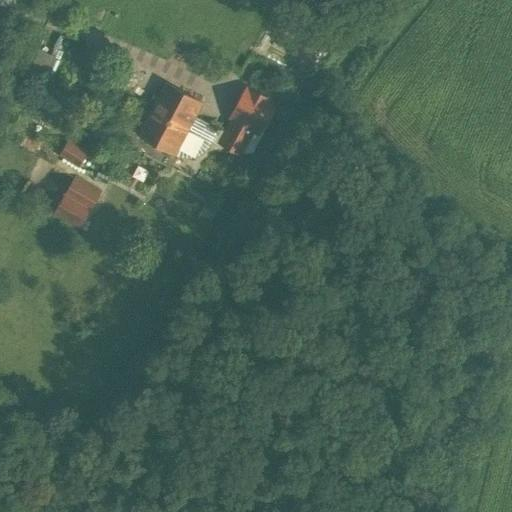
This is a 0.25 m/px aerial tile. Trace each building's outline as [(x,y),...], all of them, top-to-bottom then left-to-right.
[(43,49),(39,59),(58,67),(63,57),(43,49)] [(166,82),(138,135),(174,155),(195,116),(203,102),(166,82)] [(234,116),(221,142),(249,157),(261,136),(253,131),(255,127),(257,128),(273,101),(248,87),(232,115),(234,116)] [(219,128),(195,116),(174,155),(179,157),(184,158),(189,158),(194,158),(198,156),(202,154),(207,151),(211,146),(219,128)] [(74,139),(65,155),(87,168),(96,153),(74,139)] [(78,176),(62,219),(91,230),(107,187),(78,176)]
